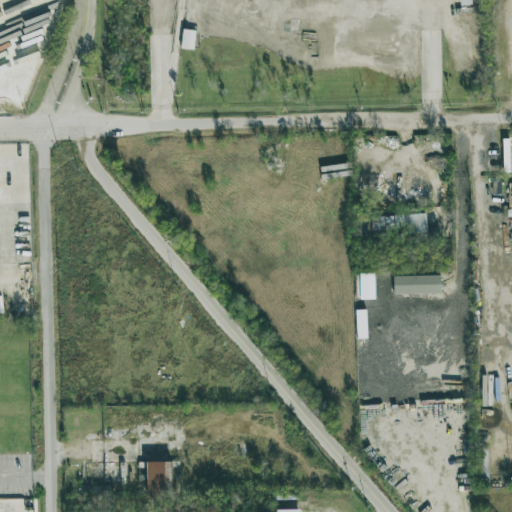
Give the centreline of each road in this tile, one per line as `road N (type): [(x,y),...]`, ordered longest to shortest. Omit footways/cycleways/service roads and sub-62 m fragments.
road 1 (residential): [(51,123),(388,511)]
road 2 (residential): [(51,123),(511,120)]
road 3 (residential): [(51,123),(42,144),(48,511)]
